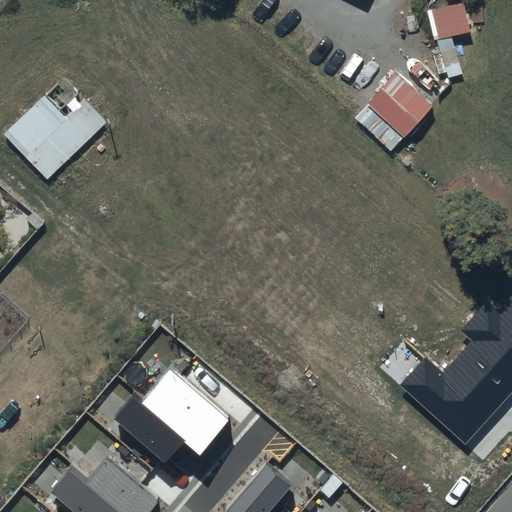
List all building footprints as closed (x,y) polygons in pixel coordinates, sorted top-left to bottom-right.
[(445,0),(443,0),(426,5),(435,38),(427,40),(437,77),(446,74),(448,80),(466,75),(445,0)] [(433,103),(393,67),(381,79),(386,84),(354,118),(392,152),(431,108),(430,107),(433,103)] [(6,136),(47,180),(108,124),(81,95),(65,109),(52,94),(6,136)] [(511,293),(498,309),(487,299),(459,330),(471,341),(442,373),(426,359),(402,385),(466,442),(511,390),(511,293)] [(230,417),(171,366),(140,401),(134,396),(114,418),(162,460),(181,439),(198,454),(230,417)] [(150,511),(160,500),(108,456),(88,480),(73,467),(52,492),(75,511),(150,511)] [(270,511),(294,485),(268,464),(226,511),(270,511)]
